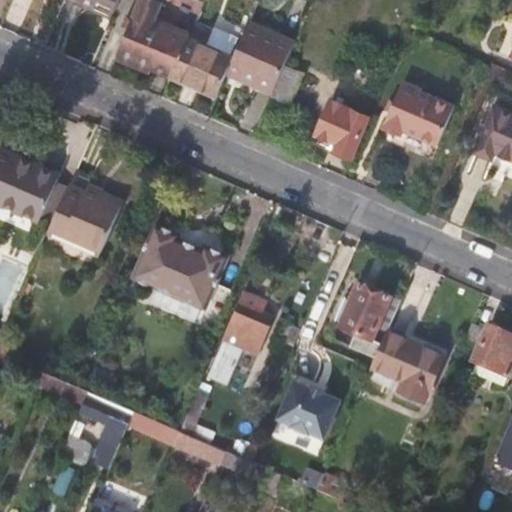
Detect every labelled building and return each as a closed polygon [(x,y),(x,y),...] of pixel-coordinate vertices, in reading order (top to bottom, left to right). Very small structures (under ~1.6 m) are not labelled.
[(19,0),(15,9),(38,19),(37,24),(46,28),(48,23),(53,25),(63,0),(19,0)] [(81,0),(116,15),(122,0),(81,0)] [(120,55),(173,78),(191,36),(193,32),(177,25),(175,27),(158,19),(165,3),(157,0),(144,0),(137,17),(130,13),(127,22),(133,26),(120,55)] [(230,70),(277,90),(287,64),(298,40),(252,20),(236,56),(230,70)] [(173,78),(218,98),(230,70),(236,56),(191,36),(173,78)] [(306,73),(287,64),(277,90),(272,101),(290,109),(306,73)] [(406,82),(387,127),(403,134),(405,131),(442,147),(459,108),(421,91),(421,88),(406,82)] [(353,159),(372,116),(334,99),(318,134),(339,143),(335,151),(353,159)] [(511,112),(497,106),(477,152),(494,159),(498,152),(511,157),(511,112)] [(437,159),(442,147),(405,131),(403,134),(387,127),(383,137),(437,159)] [(2,145),(0,150),(0,200),(43,219),(61,177),(16,157),(18,152),(2,145)] [(87,189),(71,182),(52,227),(104,249),(125,201),(89,185),(87,189)] [(158,223),(135,277),(207,308),(230,254),(158,223)] [(327,262),(332,248),(321,243),(315,257),(327,262)] [(355,342),(380,353),(391,327),(403,299),(396,295),(397,295),(361,279),(343,322),(360,329),(355,342)] [(242,299),(234,318),(209,376),(228,385),(243,350),(259,356),(269,332),(276,314),(242,299)] [(294,346),(301,328),(281,320),(274,338),(294,346)] [(491,329),(475,323),(460,356),(474,362),(475,359),(511,375),(511,332),(511,334),(492,326),(491,329)] [(450,353),(391,327),(380,353),(374,367),(406,380),(402,390),(428,401),(450,353)] [(0,360),(40,379),(45,368),(0,349),(0,360)] [(40,379),(87,399),(91,389),(73,381),(45,368),(40,379)] [(297,379),(281,418),(295,424),(297,431),(306,435),(313,431),(327,438),(343,399),(297,379)] [(210,392),(200,387),(182,428),(209,440),(216,422),(200,415),(210,392)] [(103,438),(120,445),(129,423),(136,408),(91,389),(87,399),(90,400),(85,411),(109,421),(103,438)] [(182,428),(136,408),(129,423),(176,443),(182,428)] [(204,475),(214,479),(222,461),(227,448),(209,440),(182,428),(176,443),(210,458),(204,475)] [(90,440),(72,433),(55,474),(74,482),(83,461),(86,463),(94,446),(90,440)] [(222,461),(267,481),(273,468),(262,463),(247,456),(227,448),(222,461)] [(278,491),(285,473),(273,468),(267,481),(265,485),(278,491)] [(330,471),(322,489),(349,501),(356,482),(330,471)] [(90,511),(130,511),(97,498),(90,511)]
